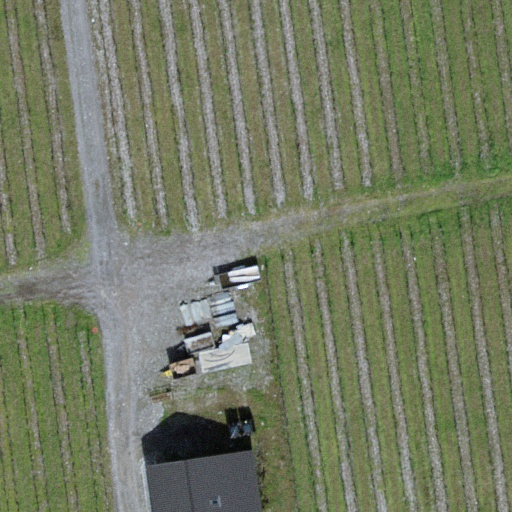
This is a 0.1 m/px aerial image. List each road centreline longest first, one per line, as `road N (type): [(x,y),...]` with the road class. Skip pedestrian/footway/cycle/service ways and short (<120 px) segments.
road 1 (track): [(0,281),(511,183)]
road 2 (track): [(143,511),(77,0)]
